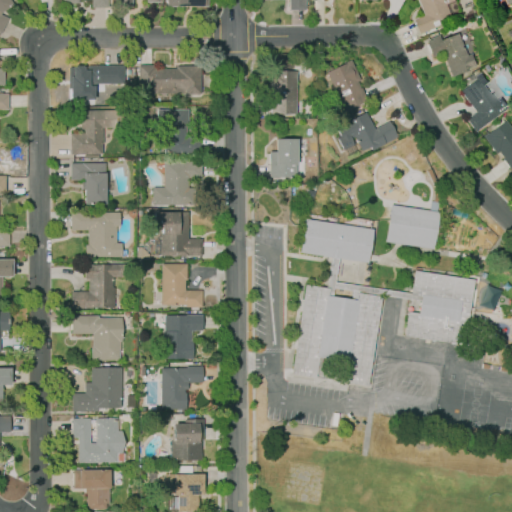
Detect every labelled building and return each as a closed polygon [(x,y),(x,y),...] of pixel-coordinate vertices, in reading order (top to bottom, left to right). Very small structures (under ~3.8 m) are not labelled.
[(0,0),(8,0),(11,3),(0,12),(0,13),(7,17),(0,31),(0,0)] [(303,0),(303,9),(288,10),(288,0),(303,0)] [(456,0),(457,2),(449,5),(453,15),(441,20),(443,26),(421,34),(415,19),(425,15),(419,0),(456,0)] [(425,41),(441,35),(443,40),(461,33),(469,56),(474,54),(478,66),(450,77),(441,53),(430,57),(425,41)] [(350,59),(360,80),(356,81),(365,100),(343,111),(324,72),(350,59)] [(71,67),(86,67),(86,65),(122,65),(122,88),(93,88),(93,99),(72,100),(71,67)] [(137,65),(153,65),(153,69),(175,68),(175,66),(199,65),(200,94),(184,94),(184,93),(150,93),(150,83),(137,83),(137,65)] [(295,70),(294,113),(273,113),(273,87),(268,87),(268,70),(295,70)] [(459,90),(482,73),(490,83),(486,86),(497,101),(502,97),(508,106),(474,131),(465,119),(475,111),(459,90)] [(155,109),(187,109),(187,128),(200,128),(200,154),(164,154),(164,128),(155,128),(155,109)] [(79,110),(108,110),(109,127),(102,127),(102,143),(100,143),(101,153),(69,153),(69,133),(83,133),(83,128),(79,129),(79,110)] [(365,110),(373,126),(387,119),(397,136),(371,150),(369,145),(360,150),(353,136),(349,138),(353,144),(343,149),(331,127),(365,110)] [(481,136),(504,119),(511,129),(511,167),(509,170),(500,158),(501,157),(497,151),(494,153),(481,136)] [(295,138),(296,177),(269,177),(268,151),(274,151),(274,138),(295,138)] [(163,159),(199,159),(199,178),(187,178),(187,204),(151,204),(151,187),(163,187),(163,159)] [(69,163),(104,162),(105,204),(83,205),(82,179),(69,180),(69,163)] [(389,204),(383,241),(432,248),(437,211),(389,204)] [(69,212),(118,211),(119,226),(115,226),(115,243),(120,243),(120,257),(84,257),(84,244),(86,244),(86,230),(69,230),(69,212)] [(152,211),(187,211),(187,238),(201,238),(201,255),(160,255),(160,227),(152,227),(152,211)] [(409,293),(413,270),(473,279),(463,344),(403,335),(407,311),(417,312),(419,301),(380,294),(366,385),(343,381),(346,362),(318,357),(314,377),(290,374),(304,284),(325,288),(330,257),(299,252),(304,218),(371,229),(366,263),(337,258),(334,281),(409,293)] [(0,258),(11,258),(11,276),(1,276),(2,295),(0,295),(0,258)] [(83,264),(121,263),(121,276),(111,277),(111,287),(113,287),(113,307),(71,308),(70,290),(87,290),(87,279),(83,279),(83,264)] [(160,263),(185,263),(185,280),(183,280),(183,290),(201,290),(201,306),(184,307),(184,304),(160,304),(160,263)] [(498,289),(483,284),(475,304),(490,310),(498,289)] [(163,315),(200,314),(201,330),(190,330),(190,340),(188,340),(189,358),(162,359),(161,331),(163,331),(163,315)] [(69,315),(97,315),(97,317),(121,317),(121,333),(119,333),(119,343),(118,343),(118,359),(91,359),(90,347),(92,347),(91,332),(70,333),(69,315)] [(160,367),(185,367),(184,365),(200,365),(200,381),(186,382),(186,409),(160,410),(160,367)] [(0,367),(9,367),(9,384),(1,384),(1,401),(0,401),(0,367)] [(89,368),(119,367),(120,407),(97,407),(97,410),(71,411),(70,393),(83,393),(83,382),(90,382),(89,368)] [(0,415),(9,415),(10,432),(0,432),(0,415)] [(70,418),(88,418),(89,443),(95,443),(94,418),(116,417),(116,431),(121,431),(122,453),(117,453),(117,462),(77,463),(76,437),(71,437),(70,418)] [(183,418),(202,418),(202,442),(200,442),(200,459),(171,459),(170,440),(172,440),(172,423),(183,423),(183,418)] [(72,470),(107,469),(108,503),(105,503),(105,509),(86,509),(85,493),(83,493),(83,488),(72,488),(72,470)] [(163,474),(202,473),(203,494),(196,494),(197,511),(177,511),(176,495),(173,495),(173,491),(163,492),(163,474)]
